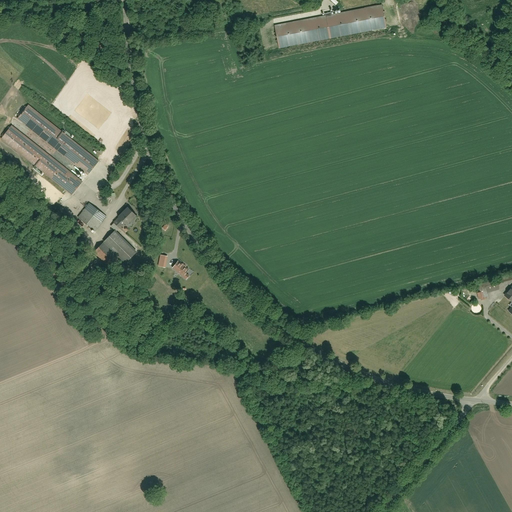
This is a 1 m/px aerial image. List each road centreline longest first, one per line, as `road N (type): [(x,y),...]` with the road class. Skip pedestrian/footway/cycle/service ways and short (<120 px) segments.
road 1 (tertiary): [(474,401),(341,366),(270,319),(215,265),(164,189),(144,137),(125,0)]
road 2 (residential): [(474,401),(377,511)]
